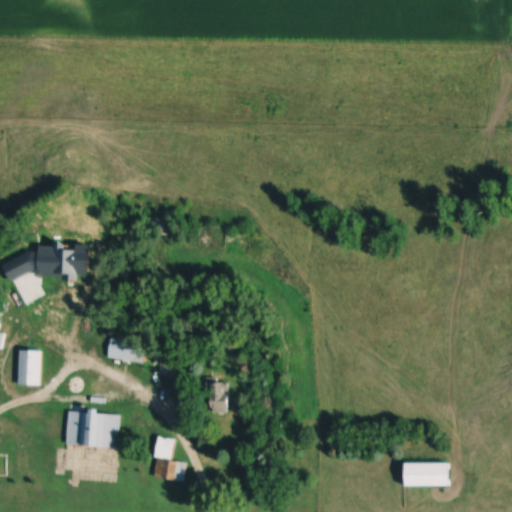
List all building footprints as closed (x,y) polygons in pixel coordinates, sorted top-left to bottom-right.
[(94,227),(64,227),(64,244),(94,244),(94,227)] [(57,291),(75,291),(75,270),(57,270),(57,291)] [(54,326),(44,331),(50,343),(60,338),(54,326)] [(73,348),(78,338),(71,333),(65,343),(73,348)] [(151,346),(116,335),(110,355),(145,366),(151,346)] [(23,351),(23,385),(45,385),(45,351),(23,351)] [(234,384),(216,383),(215,414),(233,414),(234,384)] [(124,414),(72,411),(70,446),(122,448),(124,414)] [(159,478),(186,482),(188,464),(161,461),(159,478)] [(454,488),(454,463),(408,463),(408,488),(454,488)]
